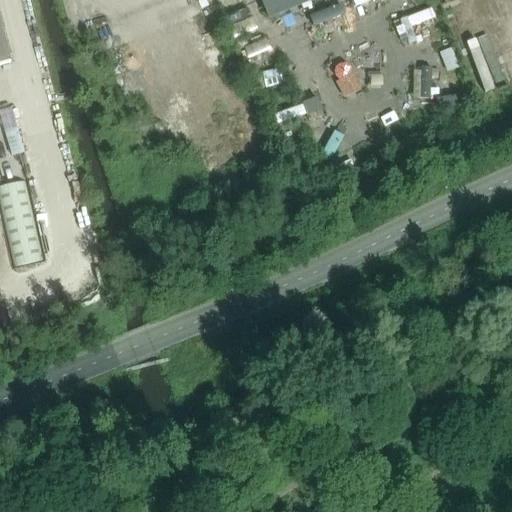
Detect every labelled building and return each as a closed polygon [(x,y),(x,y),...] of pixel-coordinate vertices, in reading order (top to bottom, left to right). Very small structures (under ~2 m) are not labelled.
[(318,0),(269,21),(233,35),(304,209),(388,172),(488,129),(435,0),(318,0)] [(318,0),(260,0),(269,21),(318,0)] [(0,67),(14,64),(0,8),(0,67)] [(19,152),(31,147),(23,126),(10,131),(19,152)] [(24,182),(0,188),(0,214),(13,269),(44,261),(24,182)]
